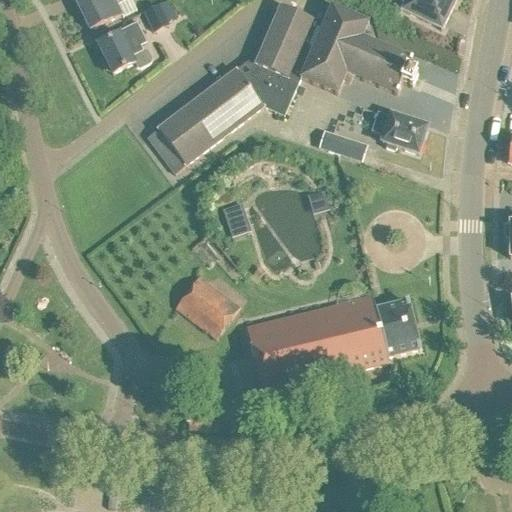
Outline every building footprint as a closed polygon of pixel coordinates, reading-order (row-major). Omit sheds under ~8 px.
[(91,36),(123,20),(118,11),(133,4),(130,0),(95,0),(78,9),(91,36)] [(443,36),(461,0),(405,0),(399,14),(443,36)] [(170,7),(144,20),(154,40),(180,27),(170,7)] [(281,12),(258,65),(256,69),(249,66),(148,143),(176,179),(264,111),(285,120),(301,83),(337,99),(344,85),(350,88),(353,82),(398,101),(403,89),(412,92),(418,79),(409,75),(414,65),(369,45),(373,38),(366,35),(369,27),(332,10),(325,25),(314,20),(311,25),(281,12)] [(121,37),(122,38),(99,50),(114,79),(136,68),(138,71),(142,73),(151,68),(152,64),(148,57),(145,55),(141,48),(146,46),(138,28),(121,37)] [(418,159),(427,131),(391,118),(390,121),(378,117),(371,135),(384,140),(382,147),(386,148),(385,152),(395,156),(396,152),(418,159)] [(345,142),(333,139),(328,156),(339,160),(345,142)] [(323,195),(307,200),(313,219),(329,214),(323,195)] [(217,342),(242,311),(201,280),(177,312),(217,342)] [(389,361),(420,353),(408,305),(376,313),(372,299),(246,330),(265,406),(356,383),(354,376),(391,367),(389,361)] [(210,419),(211,414),(190,412),(189,431),(219,433),(221,419),(210,419)] [(327,434),(347,427),(343,416),(323,424),(327,434)]
